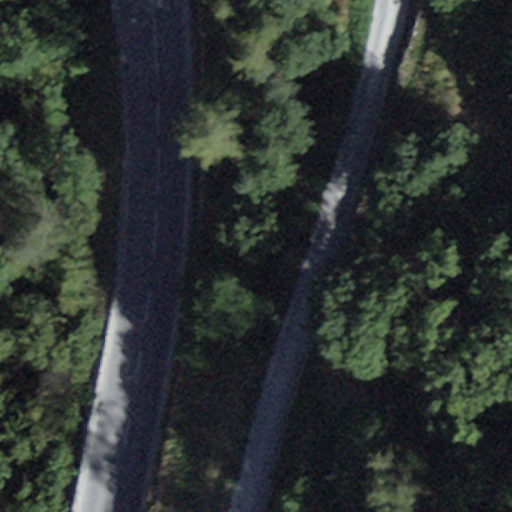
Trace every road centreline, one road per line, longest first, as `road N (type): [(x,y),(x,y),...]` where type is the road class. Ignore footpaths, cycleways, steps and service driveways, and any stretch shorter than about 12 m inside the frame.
road 1 (residential): [(385,0),(243,511)]
road 2 (secondary): [(148,0),(159,122),(155,223),(110,511)]
